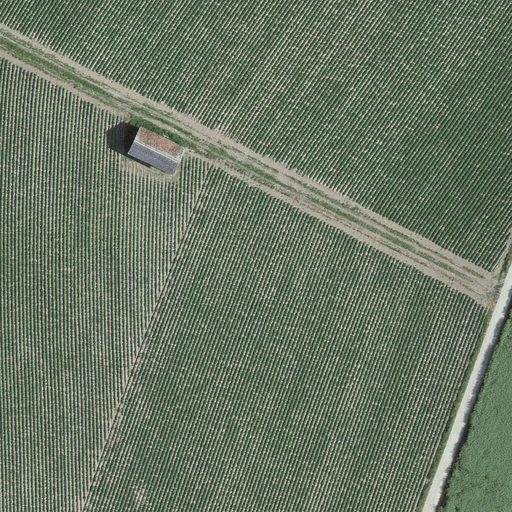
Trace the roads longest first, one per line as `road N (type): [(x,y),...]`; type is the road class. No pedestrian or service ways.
road 1 (track): [(503,301),(0,44)]
road 2 (track): [(428,511),(511,277)]
